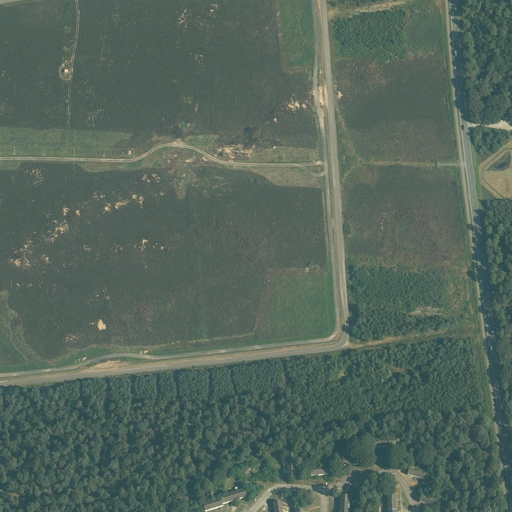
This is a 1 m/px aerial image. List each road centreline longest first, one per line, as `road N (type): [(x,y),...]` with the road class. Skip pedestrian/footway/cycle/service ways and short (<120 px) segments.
road 1 (track): [(322,0),(345,340),(0,386)]
road 2 (secondary): [(511,491),(455,0)]
